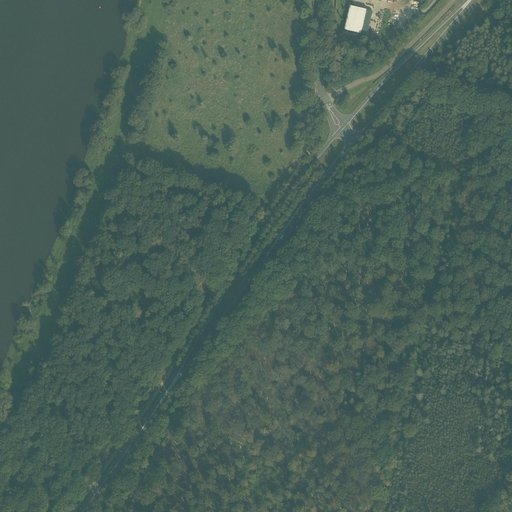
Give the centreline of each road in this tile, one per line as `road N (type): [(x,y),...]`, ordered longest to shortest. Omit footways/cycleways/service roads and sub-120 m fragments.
road 1 (primary): [(164,397),(356,141)]
road 2 (primary): [(336,134),(251,246),(164,397)]
road 3 (primary): [(356,141),(472,0)]
road 4 (primary): [(467,0),(344,124)]
road 5 (unclassified): [(453,0),(378,74),(324,100)]
road 6 (track): [(377,144),(421,91),(511,117)]
road 7 (primary): [(82,511),(164,397)]
